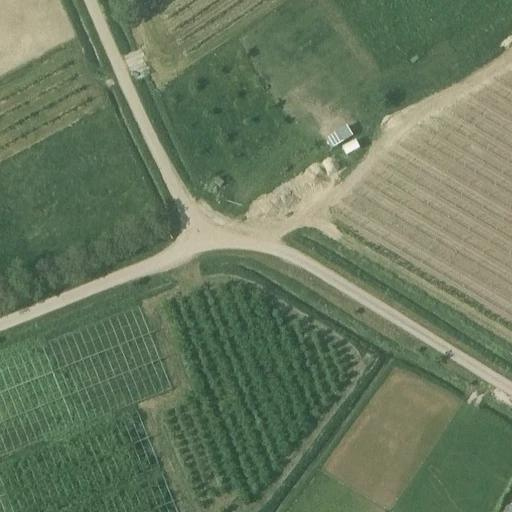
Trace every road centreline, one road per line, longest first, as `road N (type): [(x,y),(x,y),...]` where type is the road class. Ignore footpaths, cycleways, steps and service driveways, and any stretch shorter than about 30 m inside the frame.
road 1 (unclassified): [(511,386),(290,258),(251,244),(205,242)]
road 2 (unclassified): [(205,242),(93,0)]
road 3 (unclassified): [(0,331),(180,260),(205,242)]
